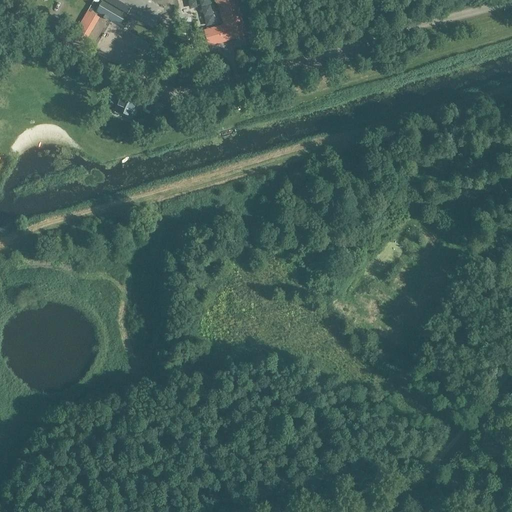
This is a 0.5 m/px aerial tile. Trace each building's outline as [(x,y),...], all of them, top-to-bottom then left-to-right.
[(216,0),(223,25),(204,31),(208,47),(247,36),(236,0),(216,0)] [(102,1),(95,13),(118,27),(125,14),(102,1)] [(152,16),(163,15),(161,1),(150,3),(152,16)] [(30,55),(30,69),(38,69),(37,55),(30,55)] [(19,78),(26,72),(15,61),(9,67),(19,78)] [(122,94),(115,111),(130,117),(135,106),(137,101),(122,94)] [(137,101),(135,106),(139,107),(138,108),(149,113),(153,102),(143,98),(140,103),(137,101)] [(84,101),(84,112),(95,112),(94,101),(84,101)] [(110,117),(111,110),(104,108),(102,115),(110,117)] [(94,139),(104,129),(96,120),(86,130),(94,139)]
